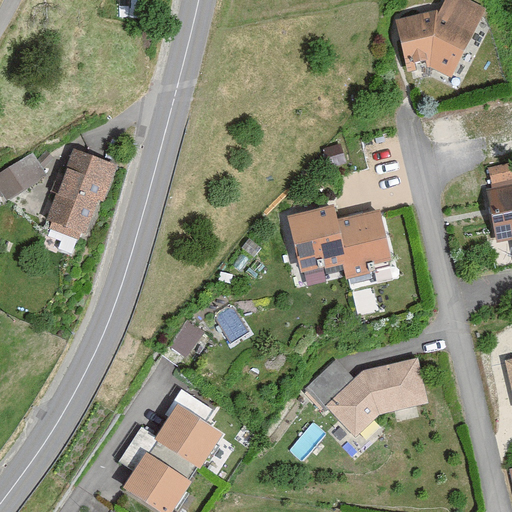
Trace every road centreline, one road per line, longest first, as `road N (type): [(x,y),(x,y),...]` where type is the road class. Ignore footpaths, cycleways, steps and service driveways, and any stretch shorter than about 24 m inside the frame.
road 1 (tertiary): [(0,499),(86,355),(131,241),(195,0)]
road 2 (residential): [(495,511),(407,118)]
